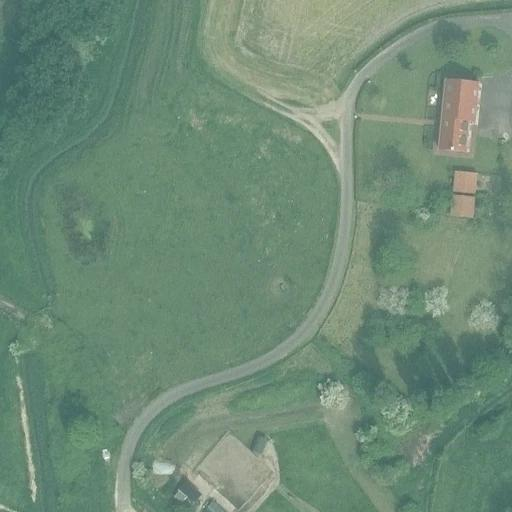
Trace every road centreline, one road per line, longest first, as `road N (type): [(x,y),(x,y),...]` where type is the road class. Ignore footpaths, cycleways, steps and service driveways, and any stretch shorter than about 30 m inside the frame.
road 1 (unclassified): [(121,511),(124,460),(151,408),(270,359),(316,316),(343,243),(345,137),(356,83),(421,30),(511,22)]
road 2 (track): [(346,173),(309,123),(204,61),(205,0)]
